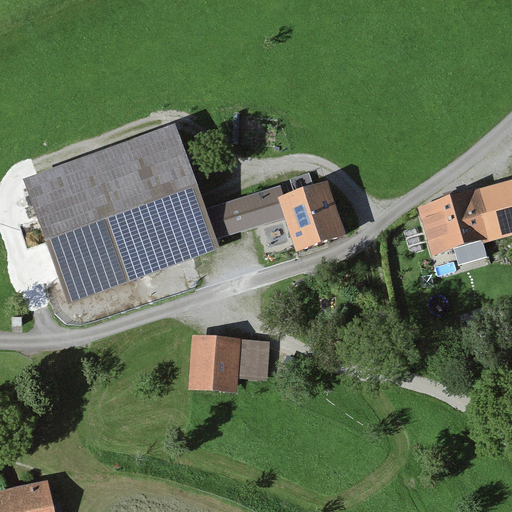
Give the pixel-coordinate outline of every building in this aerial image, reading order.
[(218,249),(181,138),(38,186),(75,296),(218,249)] [(511,187),(429,208),(441,255),(511,237),(511,187)] [(325,189),(283,202),(298,249),(340,236),(325,189)] [(263,344),(202,339),(197,387),(235,390),(237,373),(260,375),(263,344)] [(52,511),(48,488),(0,497),(3,511),(52,511)]
